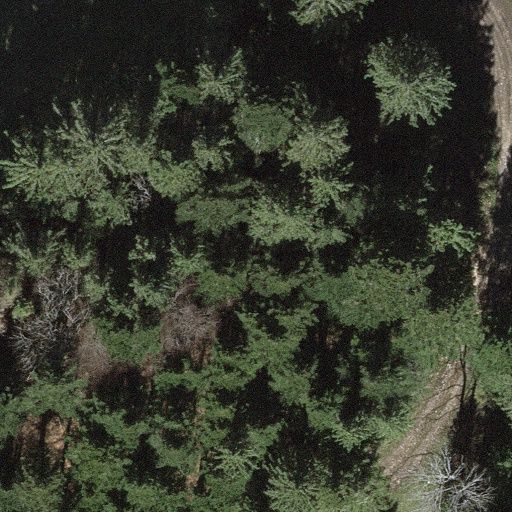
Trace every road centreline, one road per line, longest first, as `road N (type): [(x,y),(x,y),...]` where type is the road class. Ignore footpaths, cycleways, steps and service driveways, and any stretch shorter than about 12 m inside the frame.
road 1 (track): [(511,312),(395,471),(321,511)]
road 2 (track): [(467,0),(478,7),(511,133)]
